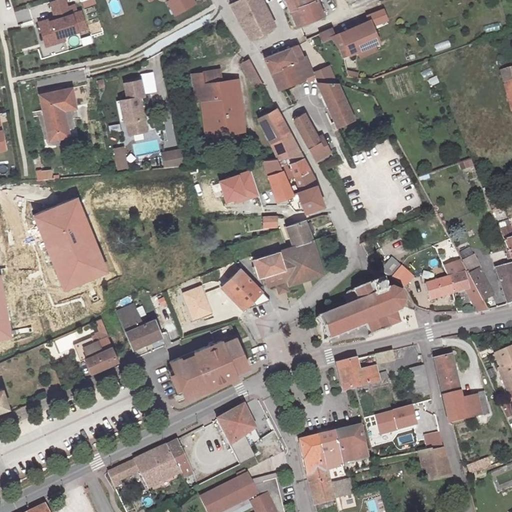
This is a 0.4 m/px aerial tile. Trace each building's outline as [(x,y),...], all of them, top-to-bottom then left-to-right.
[(55,10),(69,6),(67,0),(63,0),(53,3),(55,10)] [(171,0),(169,2),(176,15),(196,4),(194,0),(171,0)] [(249,0),(248,1),(236,7),(255,42),(278,31),(264,0),(249,0)] [(321,5),(322,5),(319,0),(289,0),(301,30),(304,29),(326,20),(321,5)] [(32,7),(35,18),(53,14),(50,2),(32,7)] [(67,37),(90,30),(85,13),(80,14),(77,6),(70,8),(69,6),(55,10),(59,21),(42,26),(47,41),(57,38),(58,40),(67,37)] [(17,22),(32,20),(30,9),(16,11),(17,22)] [(372,24),(339,39),(335,40),(348,60),(357,56),(361,64),(388,53),(384,44),(389,43),(377,15),(370,18),(372,24)] [(332,34),(323,38),(327,45),(335,40),(332,34)] [(68,41),(67,37),(58,40),(57,38),(47,41),(49,47),(68,41)] [(437,51),(451,46),(449,40),(435,45),(437,51)] [(300,50),(267,63),(280,93),(300,85),(299,84),(313,80),(300,50)] [(262,84),(252,65),(248,65),(244,70),(253,89),(262,84)] [(423,79),(433,75),(430,68),(420,73),(423,79)] [(224,72),(195,78),(201,103),(206,103),(210,140),(247,134),(241,82),(227,84),(224,72)] [(313,80),(317,86),(335,86),(328,74),(313,80)] [(140,100),(143,99),(146,99),(143,82),(127,85),(130,101),(122,103),(126,124),(128,123),(131,137),(150,133),(147,119),(144,119),(140,100)] [(341,130),(357,122),(340,86),(335,86),(317,86),(323,97),(341,130)] [(41,99),(49,138),(69,134),(66,119),(63,120),(61,114),(65,114),(77,111),(73,92),(41,99)] [(302,161),(277,114),(260,123),(271,150),(277,165),(302,161)] [(306,118),(296,124),(319,163),(333,154),(325,141),(321,143),(306,118)] [(0,151),(11,149),(5,120),(0,121),(0,151)] [(69,134),(49,138),(51,145),(71,141),(69,134)] [(127,150),(117,152),(121,173),(131,172),(127,150)] [(165,157),(166,172),(189,170),(185,153),(165,157)] [(459,163),(463,173),(476,168),(472,158),(459,163)] [(289,169),(295,181),(310,175),(305,167),(303,163),(289,169)] [(277,165),(267,167),(272,180),(269,182),(278,208),(294,203),(296,207),(301,206),(305,217),(325,209),(323,204),(316,188),(301,194),(294,197),(277,165)] [(53,178),(53,169),(38,169),(38,179),(53,178)] [(227,179),(227,180),(221,183),(227,203),(234,200),(235,204),(257,196),(249,172),(227,179)] [(295,181),(301,194),(316,188),(313,181),(310,175),(295,181)] [(77,201),(37,218),(66,289),(106,273),(77,201)] [(503,227),(511,224),(511,208),(498,213),(503,227)] [(276,222),(263,222),(264,233),(276,233),(276,222)] [(305,245),(313,242),(304,223),(286,230),(295,249),(305,245)] [(500,228),(511,256),(511,224),(503,227),(500,228)] [(320,261),(313,242),(305,245),(295,249),(293,249),(310,281),(325,276),(320,261)] [(464,258),(474,254),(471,247),(461,251),(464,258)] [(270,288),(277,285),(285,283),(289,281),(292,287),(310,281),(293,249),(255,262),(261,280),(267,277),(270,288)] [(382,270),(393,278),(402,266),(391,257),(382,270)] [(476,257),(465,262),(468,267),(478,285),(483,294),(485,298),(495,292),(478,265),(480,263),(476,257)] [(445,264),(450,274),(468,267),(465,262),(463,258),(445,264)] [(511,301),(511,262),(498,267),(510,302),(511,301)] [(402,266),(393,278),(405,287),(414,274),(402,266)] [(471,287),(478,285),(468,267),(450,274),(459,291),(471,287)] [(256,282),(242,272),(226,287),(250,310),(256,302),(261,306),(268,303),(275,300),(256,282)] [(427,283),(433,299),(456,292),(459,291),(450,274),(427,283)] [(346,306),(314,319),(324,342),(364,327),(368,338),(398,326),(394,317),(401,314),(404,303),(401,294),(390,288),(384,290),(380,280),(351,292),(351,293),(346,295),(343,299),(344,302),(346,306)] [(0,282),(0,338),(9,337),(0,282)] [(288,291),(285,283),(277,285),(281,294),(284,293),(288,291)] [(471,287),(475,297),(483,294),(478,285),(471,287)] [(202,287),(183,293),(193,320),(211,313),(202,287)] [(489,305),(485,298),(483,294),(475,297),(479,307),(489,305)] [(128,332),(143,326),(135,306),(120,313),(128,332)] [(87,348),(91,358),(89,358),(96,372),(120,360),(111,337),(113,336),(104,319),(99,322),(104,332),(99,334),(100,335),(95,337),(97,343),(87,348)] [(143,326),(128,332),(135,349),(164,337),(156,321),(143,326)] [(95,337),(76,345),(83,361),(89,358),(91,358),(87,348),(97,343),(95,337)] [(235,338),(217,346),(229,380),(231,379),(238,376),(236,371),(248,366),(246,363),(248,362),(245,354),(242,354),(235,338)] [(242,354),(245,354),(239,342),(237,338),(235,338),(242,354)] [(204,390),(229,380),(217,346),(188,357),(172,364),(177,375),(174,377),(180,392),(183,391),(186,397),(193,394),(204,390)] [(511,349),(498,356),(506,370),(502,372),(511,389),(511,349)] [(395,351),(377,355),(379,363),(397,359),(395,351)] [(441,362),(454,426),(495,417),(491,398),(482,400),(479,386),(465,389),(458,358),(441,362)] [(356,372),(352,360),(337,363),(344,389),(358,386),(389,379),(388,371),(379,373),(377,366),(356,372)] [(427,393),(422,368),(410,370),(415,395),(427,393)] [(4,391),(0,392),(0,413),(11,410),(4,391)] [(507,420),(511,418),(511,406),(508,396),(499,399),(507,420)] [(243,404),(216,419),(240,463),(255,456),(245,436),(256,430),(243,404)] [(411,407),(374,416),(379,435),(416,426),(411,407)] [(347,430),(336,433),(342,463),(368,457),(361,427),(347,430)] [(342,466),(342,463),(336,433),(327,435),(319,437),(327,469),(342,466)] [(443,448),(440,434),(424,437),(425,441),(420,442),(422,452),(443,448)] [(333,499),(330,484),(327,469),(319,437),(309,439),(300,441),(306,471),(313,505),(334,501),(333,499)] [(168,445),(180,473),(182,478),(192,474),(177,441),(173,443),(168,445)] [(134,460),(139,471),(148,489),(180,473),(168,445),(152,452),(134,460)] [(450,478),(443,448),(422,452),(417,452),(421,469),(424,469),(426,483),(450,478)] [(470,472),(490,466),(488,459),(468,465),(470,472)] [(134,460),(125,465),(130,476),(139,471),(134,460)] [(367,463),(368,469),(379,466),(378,460),(367,463)] [(106,473),(111,484),(130,476),(125,465),(106,473)] [(247,474),(199,496),(206,511),(219,511),(248,499),(250,503),(254,511),(283,511),(276,480),(263,483),(263,484),(253,486),(250,481),(247,474)] [(275,475),(250,481),(253,486),(263,484),(263,483),(276,480),(275,475)] [(348,479),(330,484),(333,499),(351,494),(348,479)] [(248,499),(219,511),(230,511),(250,503),(248,499)]
